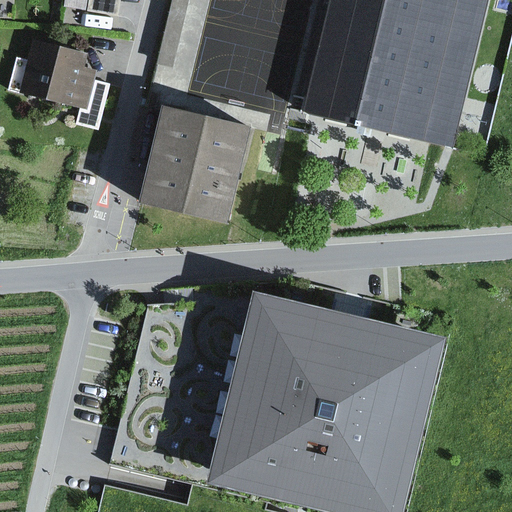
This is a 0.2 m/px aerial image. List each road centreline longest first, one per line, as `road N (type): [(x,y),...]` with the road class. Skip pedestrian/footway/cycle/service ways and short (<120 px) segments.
road 1 (unclassified): [(88,273),(511,246)]
road 2 (residential): [(88,273),(157,0)]
road 3 (track): [(35,511),(88,273)]
